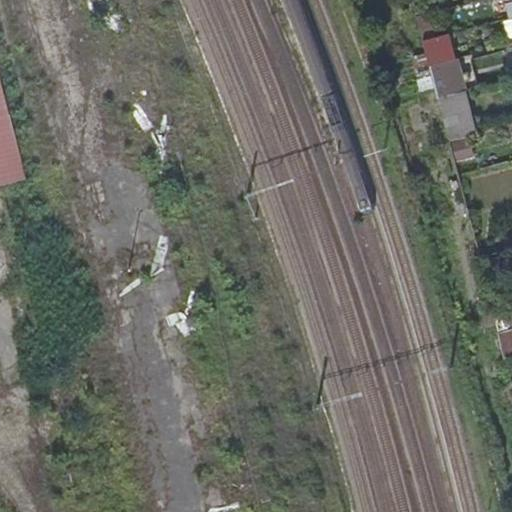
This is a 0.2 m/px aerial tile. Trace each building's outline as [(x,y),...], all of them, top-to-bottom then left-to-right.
[(441,0),(423,0),(415,2),(418,17),(430,14),(445,11),(441,0)] [(430,14),(418,17),(425,42),(437,39),(430,14)] [(437,39),(425,42),(431,66),(449,61),(455,60),(449,35),(437,39)] [(449,61),(431,66),(441,99),(457,94),(449,61)] [(457,94),(441,99),(451,140),(477,132),(466,91),(457,94)] [(0,191),(18,187),(0,116),(0,191)] [(497,283),(489,285),(493,306),(503,304),(497,283)] [(511,328),(500,331),(507,357),(511,355),(511,328)]
